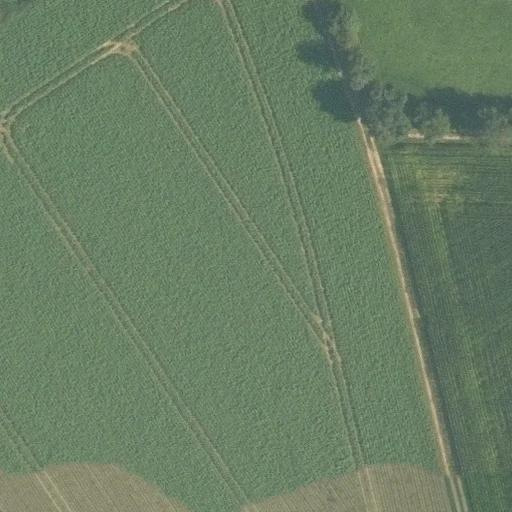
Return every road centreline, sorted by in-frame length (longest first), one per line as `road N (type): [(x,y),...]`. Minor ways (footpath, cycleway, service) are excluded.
road 1 (track): [(367,125),(458,511)]
road 2 (track): [(367,125),(511,130)]
road 3 (track): [(320,0),(367,125)]
